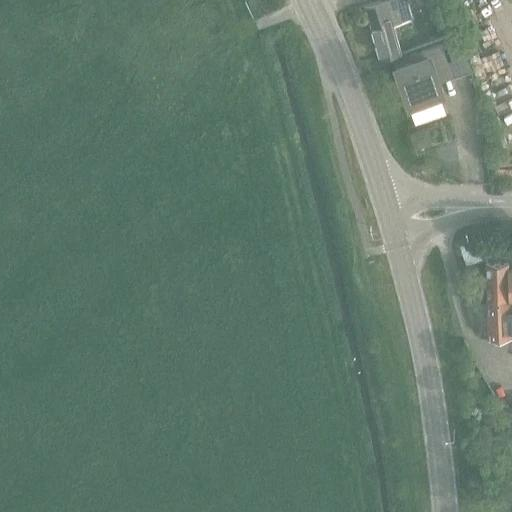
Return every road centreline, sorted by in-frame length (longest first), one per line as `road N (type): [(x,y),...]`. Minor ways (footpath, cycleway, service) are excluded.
road 1 (tertiary): [(445,511),(427,369),(394,236)]
road 2 (tertiary): [(394,236),(356,111),(306,0)]
road 3 (unknown): [(482,209),(450,85)]
road 4 (tertiary): [(394,236),(482,209),(511,211)]
